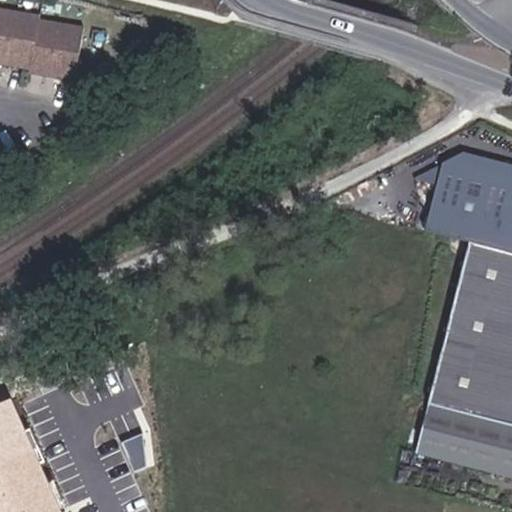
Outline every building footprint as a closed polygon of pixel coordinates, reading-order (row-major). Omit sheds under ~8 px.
[(28,69),(74,75),(77,62),(83,20),(37,13),(37,9),(0,3),(0,59),(29,64),(28,69)] [(460,170),(445,236),(491,248),(511,253),(511,169),(491,164),(490,167),(472,163),(460,170)] [(511,253),(491,248),(438,459),(511,477),(511,253)] [(143,346),(140,335),(127,340),(131,351),(143,346)] [(77,511),(26,398),(0,410),(0,511),(77,511)]
